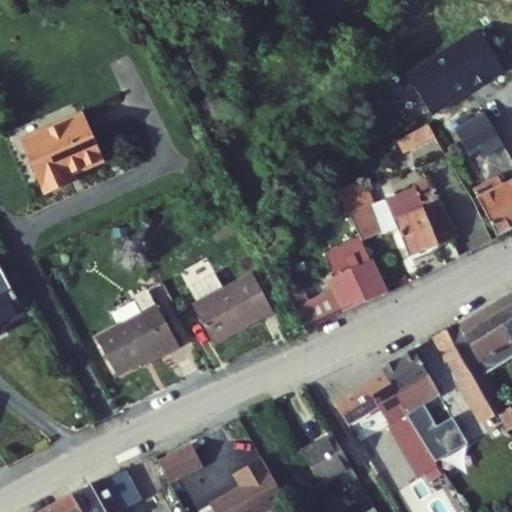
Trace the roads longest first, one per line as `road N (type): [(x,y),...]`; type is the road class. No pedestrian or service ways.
road 1 (residential): [(511,259),(0,504)]
road 2 (unknown): [(109,446),(3,265),(10,247),(161,177),(134,99)]
road 3 (unknown): [(301,359),(379,511)]
